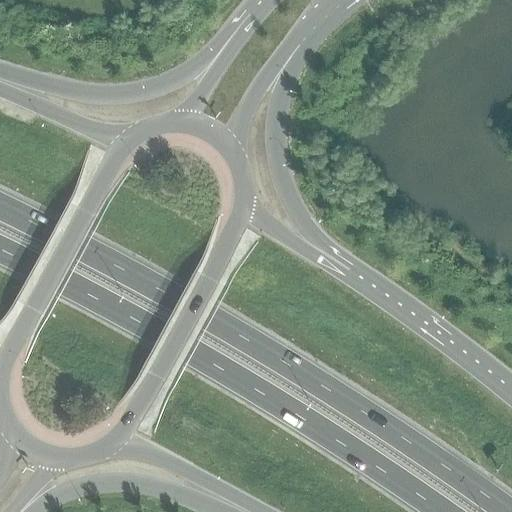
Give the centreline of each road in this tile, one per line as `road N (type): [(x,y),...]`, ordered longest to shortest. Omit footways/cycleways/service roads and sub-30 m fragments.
road 1 (trunk): [(506,511),(282,361),(0,208)]
road 2 (trunk): [(0,252),(189,351),(438,511)]
road 3 (secondary): [(131,130),(114,148),(0,372)]
road 4 (secondary): [(110,439),(128,419),(242,200)]
road 5 (trunk): [(345,274),(292,207),(278,170),(275,119),(298,33)]
road 6 (trunk): [(246,26),(188,68),(145,85),(97,91),(0,82)]
road 7 (trunk): [(17,511),(97,482),(159,487),(231,511)]
road 8 (trunk): [(511,401),(345,274)]
road 9 (trunk): [(110,439),(127,439),(260,511)]
road 10 (trunk): [(131,130),(0,89)]
road 11 (secondary): [(234,149),(254,90),(298,33)]
road 12 (trunk): [(345,274),(242,200)]
